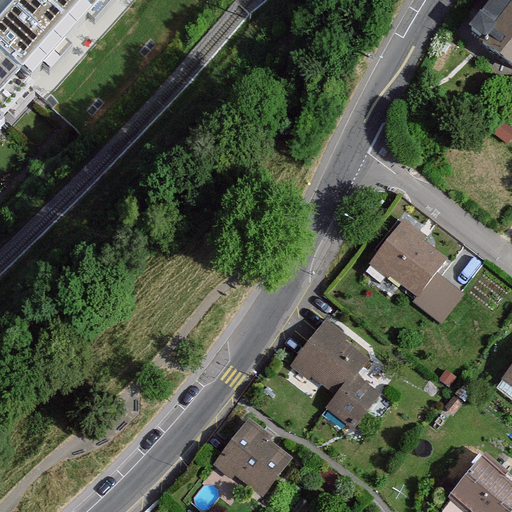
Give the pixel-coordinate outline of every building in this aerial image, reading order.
[(21,0),(0,26),(0,42),(38,74),(98,0),(21,0)] [(511,0),(489,0),(469,27),(511,60),(511,0)] [(0,114),(28,84),(0,59),(0,114)] [(364,266),(411,303),(446,259),(399,222),(364,266)] [(320,323),(284,368),(301,382),(306,376),(330,395),(320,408),(348,430),(376,395),(353,377),(367,360),(320,323)] [(511,360),(496,382),(511,394),(511,360)] [(244,420),(207,465),(227,480),(231,474),(258,496),(286,458),(262,439),(265,435),(244,420)] [(479,453),(442,497),(459,511),(462,511),(465,509),(468,511),(507,511),(511,508),(511,489),(498,478),(502,473),(479,453)]
